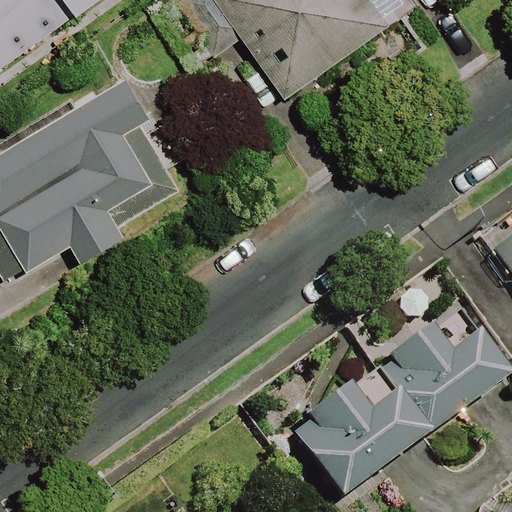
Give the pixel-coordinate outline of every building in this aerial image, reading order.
[(0,0),(0,70),(95,0),(0,0)] [(193,75),(237,45),(275,102),(401,17),(390,0),(165,0),(150,10),(193,75)] [(177,187),(116,84),(0,152),(0,285),(1,287),(67,249),(77,264),(133,231),(125,218),(177,187)] [(511,231),(481,255),(511,294),(511,231)] [(432,325),(377,364),(380,369),(343,394),(304,422),(309,429),(291,442),(336,506),(510,384),(460,312),(435,330),(432,325)]
